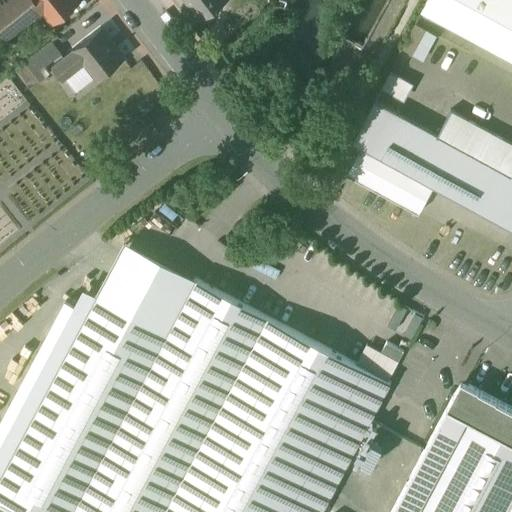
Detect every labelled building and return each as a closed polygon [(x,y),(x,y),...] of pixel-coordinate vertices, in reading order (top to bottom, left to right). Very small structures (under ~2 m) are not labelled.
[(0,0),(0,25),(1,26),(16,15),(18,0),(0,0)] [(18,0),(16,15),(1,26),(8,35),(29,19),(42,8),(46,13),(53,21),(79,0),(18,0)] [(227,0),(187,0),(194,8),(193,8),(200,17),(201,17),(203,19),(227,0)] [(511,0),(428,0),(422,12),(511,61),(511,0)] [(42,8),(29,19),(33,23),(45,14),(46,13),(42,8)] [(430,59),(440,31),(416,22),(406,50),(430,59)] [(101,28),(74,49),(75,49),(52,67),(63,80),(85,63),(98,79),(125,58),(101,28)] [(52,41),(25,62),(40,81),(50,74),(45,67),(62,54),(52,41)] [(386,88),(409,98),(417,80),(394,70),(386,88)] [(511,175),(438,135),(375,100),(353,141),(363,146),(363,145),(364,146),(369,137),(381,143),(376,152),(435,185),(511,227),(511,175)] [(511,143),(452,110),(438,135),(511,175),(511,143)] [(381,143),(369,137),(364,146),(376,152),(381,143)] [(364,146),(363,145),(363,146),(348,174),(419,213),(435,185),(376,152),(364,146)] [(158,348),(71,511),(161,511),(266,315),(195,278),(158,348)] [(0,473),(0,497),(28,511),(71,511),(158,348),(86,310),(0,473)] [(266,315),(161,511),(322,511),(391,382),(266,315)] [(404,351),(387,342),(382,353),(399,362),(404,351)] [(511,407),(462,381),(447,409),(511,443),(511,407)] [(511,443),(447,409),(427,446),(446,456),(511,491),(511,443)] [(427,446),(392,511),(416,511),(446,456),(427,446)] [(507,511),(511,504),(511,491),(446,456),(416,511),(507,511)]
